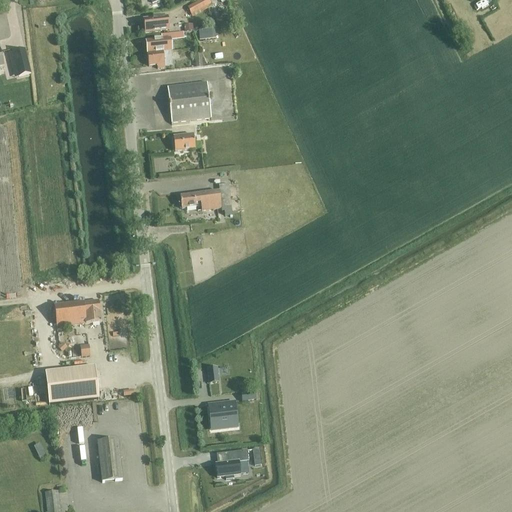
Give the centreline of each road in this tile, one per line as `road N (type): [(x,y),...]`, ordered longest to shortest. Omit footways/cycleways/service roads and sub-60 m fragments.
road 1 (residential): [(144,265),(113,0)]
road 2 (unclassified): [(172,511),(144,265)]
